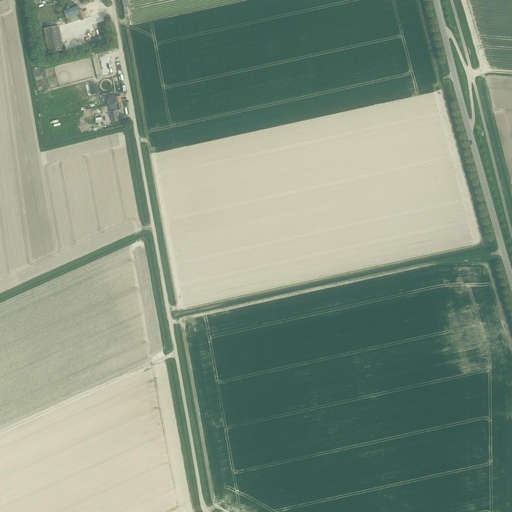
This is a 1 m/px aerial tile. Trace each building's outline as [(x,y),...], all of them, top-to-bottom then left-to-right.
[(78,6),(64,11),(66,19),(79,14),(78,13),(77,14),(76,11),(79,10),(78,6)] [(81,20),(85,19),(82,9),(79,10),(76,11),(77,14),(78,13),(79,14),(81,20)] [(64,50),(59,26),(43,29),(48,53),(64,50)] [(109,54),(99,56),(102,69),(103,76),(113,74),(110,59),(109,54)] [(96,83),(90,85),(92,95),(98,93),(96,83)] [(115,95),(108,96),(109,98),(111,98),(112,104),(121,103),(120,96),(118,96),(118,94),(115,95)] [(112,104),(109,105),(110,112),(112,122),(119,120),(117,111),(122,110),(121,103),(112,104)]
